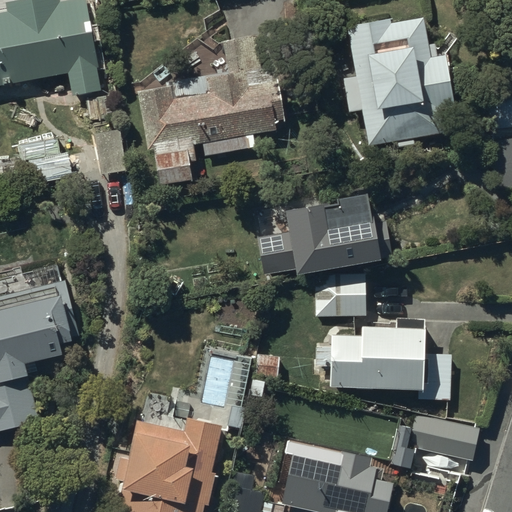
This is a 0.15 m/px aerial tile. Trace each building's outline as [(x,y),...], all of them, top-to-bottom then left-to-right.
[(72,93),(103,87),(85,0),(7,0),(9,8),(0,10),(0,84),(68,71),(72,93)] [(364,108),(370,143),(444,130),(440,108),(457,105),(448,52),(438,54),(436,43),(430,44),(425,16),(392,22),(391,17),(347,24),(356,75),(344,78),(350,111),(364,108)] [(159,183),(194,178),(191,158),(197,157),(194,142),(204,141),(206,154),(256,146),(254,134),(276,130),(275,122),(287,120),(281,83),(259,86),(251,34),(224,38),(230,71),(207,74),(210,90),(175,96),(174,84),(139,89),(149,148),(154,147),(159,183)] [(122,127),(95,131),(101,172),(128,168),(122,127)] [(70,152),(25,158),(29,181),(73,175),(70,152)] [(316,316),(366,314),(367,260),(395,255),(387,217),(374,220),(368,189),(340,194),(342,202),(327,205),(326,200),(287,208),(291,230),(259,236),(264,274),(297,268),(298,273),(316,269),(316,316)] [(0,427),(41,417),(26,360),(63,351),(61,342),(72,339),(72,335),(80,333),(65,278),(61,279),(57,262),(0,276),(0,427)] [(450,398),(451,352),(425,352),(426,316),(397,315),(397,319),(391,319),(390,326),(363,325),(362,334),(331,333),(331,344),(316,344),(316,364),(330,365),(330,386),(418,388),(418,397),(450,398)] [(280,354),(258,353),(256,375),(279,377),(280,354)] [(202,511),(205,503),(213,504),(221,464),(215,462),(223,423),(213,421),(214,418),(199,415),(198,417),(189,415),(188,418),(173,415),(178,396),(148,390),(142,419),(139,418),(132,451),(115,447),(111,466),(117,467),(115,478),(124,480),(118,509),(132,511),(202,511)] [(418,416),(413,437),(477,451),(482,430),(418,416)] [(307,458),(291,454),(283,489),(297,492),(291,511),(383,511),(391,480),(378,477),(382,461),(310,445),(307,458)] [(284,511),(286,503),(264,499),(261,511),(284,511)]
